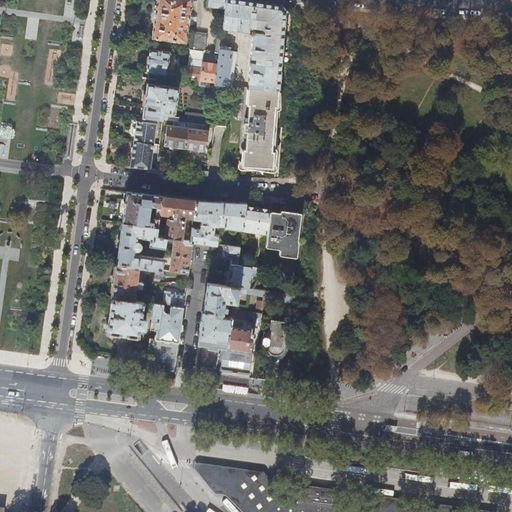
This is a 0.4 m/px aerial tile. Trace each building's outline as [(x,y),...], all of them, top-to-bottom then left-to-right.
[(190,0),(156,0),(151,38),(184,42),(190,0)] [(225,0),(206,0),(206,7),(224,10),(225,0)] [(283,11),(278,5),(243,0),(225,0),(224,10),(221,28),(247,31),(247,26),(262,28),(262,33),(254,32),(252,35),(246,88),(277,89),(283,11)] [(191,33),(189,49),(203,51),(204,51),(206,35),(191,33)] [(232,87),(237,52),(228,50),(229,47),(219,46),(219,53),(217,64),(214,85),(232,87)] [(148,72),(147,78),(179,83),(180,80),(176,79),(177,74),(166,72),(168,62),(170,60),(171,55),(169,53),(169,52),(149,49),(146,72),(148,72)] [(198,85),(202,62),(203,51),(189,49),(185,78),(192,79),(192,84),(198,85)] [(214,85),(217,64),(202,62),(198,85),(214,87),(214,85)] [(146,83),(142,116),(157,118),(162,119),(180,122),(181,118),(173,116),(177,88),(146,83)] [(276,106),(277,89),(246,88),(245,105),(248,105),(247,123),(244,123),(244,132),(246,133),(245,151),(242,151),(241,167),(272,169),(272,151),(270,151),(274,106),(276,106)] [(133,136),(133,141),(153,144),(157,118),(142,116),(137,116),(136,121),(135,121),(135,127),(133,136)] [(187,128),(188,123),(185,122),(184,127),(166,125),(163,145),(168,146),(179,147),(184,148),(187,128)] [(1,123),(1,133),(11,134),(11,124),(1,123)] [(208,131),(187,128),(184,148),(189,149),(200,151),(205,151),(208,131)] [(131,161),(130,166),(149,169),(152,148),(153,144),(133,141),(132,145),(131,154),(130,160),(131,161)] [(152,148),(149,169),(155,170),(157,156),(158,149),(152,148)] [(199,174),(207,175),(210,156),(204,155),(201,157),(199,174)] [(155,170),(163,171),(165,157),(157,156),(155,170)] [(121,222),(156,227),(158,214),(160,195),(143,193),(126,191),(121,222)] [(178,198),(160,195),(158,214),(170,216),(170,218),(166,217),(163,237),(165,237),(173,238),(181,239),(185,218),(193,220),(195,199),(178,198)] [(245,206),(246,203),(219,201),(195,199),(193,220),(200,221),(199,229),(191,228),(189,240),(192,241),(213,244),(213,243),(217,244),(218,235),(213,234),(214,227),(222,227),(222,228),(242,231),(245,206)] [(270,212),(270,210),(245,206),(242,231),(267,235),(270,212)] [(267,235),(265,247),(279,249),(279,250),(279,255),(279,256),(295,258),(296,257),(301,214),(301,213),(300,212),(281,210),(280,210),(280,211),(280,213),(279,213),(279,214),(270,212),(267,235)] [(156,227),(121,222),(116,265),(150,269),(161,271),(162,260),(137,257),(133,257),(134,251),(136,251),(137,251),(139,250),(140,248),(140,247),(140,245),(139,244),(138,243),(137,242),(135,242),(136,237),(149,238),(148,247),(164,248),(165,237),(163,237),(155,236),(156,227)] [(189,258),(192,241),(189,240),(181,239),(173,238),(171,255),(189,258)] [(249,274),(258,276),(261,272),(261,268),(237,264),(240,247),(221,245),(224,258),(227,258),(231,258),(228,274),(227,274),(225,285),(246,288),(247,288),(249,274)] [(187,274),(189,258),(171,255),(168,272),(181,273),(187,274)] [(116,265),(111,297),(133,300),(135,287),(141,287),(142,282),(139,281),(140,278),(137,277),(137,272),(149,274),(150,269),(116,265)] [(161,271),(150,269),(149,274),(149,276),(162,277),(163,271),(161,271)] [(219,348),(220,348),(223,348),(226,348),(231,318),(221,316),(223,313),(225,302),(237,304),(238,292),(245,293),(246,288),(225,285),(206,282),(202,312),(198,343),(194,369),(207,371),(215,372),(219,348)] [(146,302),(153,303),(160,304),(162,292),(147,290),(146,302)] [(170,305),(183,307),(184,295),(165,292),(164,305),(170,305)] [(272,293),(264,292),(263,300),(271,301),(272,293)] [(280,303),(295,306),(296,296),(281,294),(280,303)] [(133,300),(111,297),(106,332),(138,337),(138,336),(142,337),(145,319),(144,318),(141,318),(143,302),(133,300)] [(153,303),(145,363),(160,365),(174,367),(178,340),(183,307),(170,305),(169,313),(164,312),(162,310),(163,304),(160,304),(153,303)] [(256,322),(259,323),(260,313),(255,312),(247,311),(246,320),(231,318),(226,348),(223,348),(219,373),(234,375),(248,376),(252,352),(250,352),(253,330),(245,329),(246,321),(256,322)] [(264,323),(261,344),(267,345),(267,346),(267,347),(267,349),(268,350),(268,351),(269,352),(270,353),(271,354),(272,354),(273,355),(274,355),(276,355),(277,355),(278,355),(279,355),(281,354),(282,353),(282,352),(283,351),(284,350),(284,349),(285,348),(285,344),(284,344),(287,322),(270,319),(269,324),(264,323)] [(195,462),(193,467),(214,493),(225,495),(242,511),(496,511),(299,484),(295,487),(272,483),(263,471),(195,462)]
